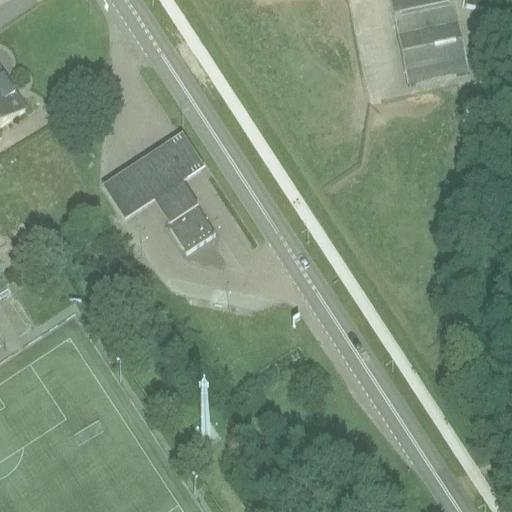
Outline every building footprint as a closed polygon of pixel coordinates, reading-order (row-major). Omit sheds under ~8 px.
[(469,75),(459,28),(453,0),(401,0),(390,2),(408,87),(415,86),(413,76),(454,68),(456,77),(469,75)] [(492,0),(468,0),(467,11),(490,15),(492,0)] [(0,95),(9,90),(0,76),(0,95)] [(9,90),(0,95),(0,130),(25,114),(9,90)] [(186,142),(110,190),(131,223),(158,206),(174,230),(204,211),(189,186),(207,175),(186,142)] [(215,237),(196,208),(167,227),(187,256),(215,237)] [(12,267),(5,240),(0,232),(0,255),(4,255),(12,267)]
